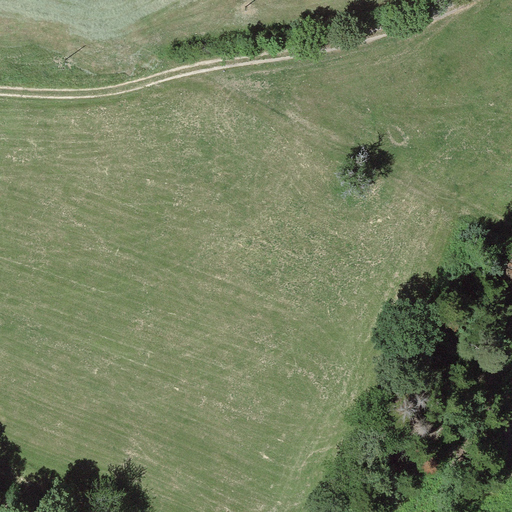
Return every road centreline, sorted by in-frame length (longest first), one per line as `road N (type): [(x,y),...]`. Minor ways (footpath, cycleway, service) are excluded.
road 1 (track): [(459,0),(420,26),(218,81),(0,79)]
road 2 (track): [(218,81),(508,244),(511,266)]
